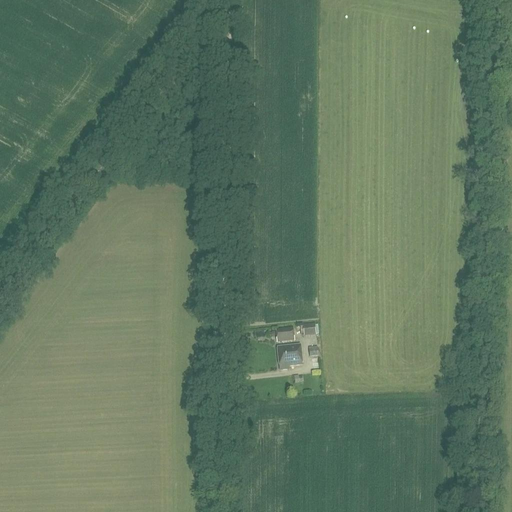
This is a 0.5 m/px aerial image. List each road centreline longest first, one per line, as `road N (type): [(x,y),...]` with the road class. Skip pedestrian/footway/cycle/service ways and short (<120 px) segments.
road 1 (track): [(223,6),(225,511)]
road 2 (tertiary): [(0,301),(204,40),(223,0)]
